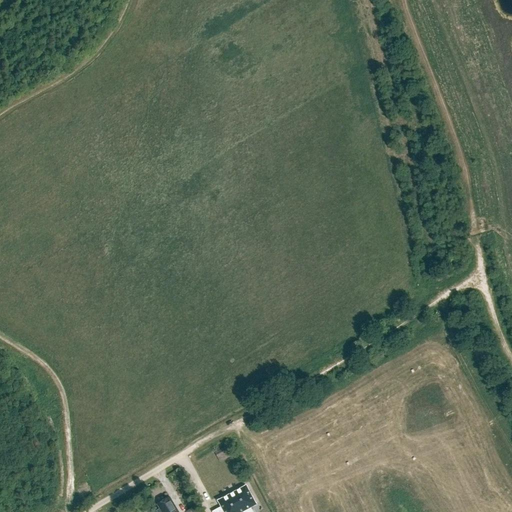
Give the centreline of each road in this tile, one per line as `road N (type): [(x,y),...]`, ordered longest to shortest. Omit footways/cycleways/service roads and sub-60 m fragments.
road 1 (track): [(511,428),(438,300)]
road 2 (unclassified): [(86,511),(194,447)]
